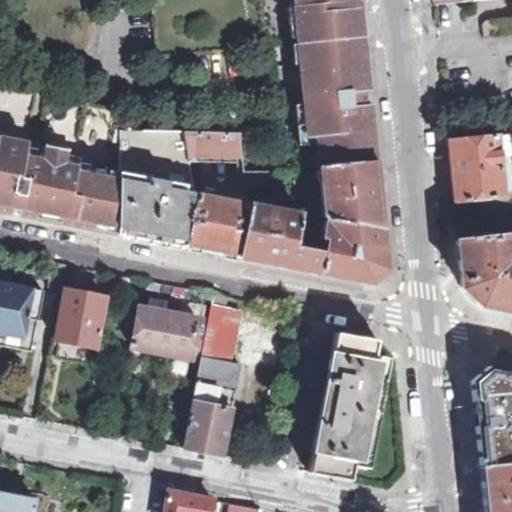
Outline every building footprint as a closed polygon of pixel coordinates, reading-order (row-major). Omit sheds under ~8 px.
[(152,0),(158,60),(302,45),(362,39),(358,0),(152,0)] [(511,18),(487,21),(484,24),(482,28),(483,39),(511,36),(511,18)] [(363,46),(362,39),(302,45),(303,66),(300,66),(306,131),(371,123),(369,103),(366,103),(365,92),(368,92),(367,86),(363,46)] [(373,151),(371,123),(306,131),(307,139),(318,138),(321,167),(374,161),(373,151)] [(185,248),(195,194),(188,159),(184,133),(122,133),(121,175),(119,236),(145,240),(185,248)] [(188,159),(243,158),(240,134),(184,133),(188,159)] [(0,145),(27,151),(28,142),(0,137),(0,145)] [(503,194),(511,193),(511,171),(508,138),(448,144),(451,176),(454,204),(504,198),(503,194)] [(117,235),(119,236),(121,175),(76,167),(77,161),(27,151),(0,145),(0,212),(34,219),(43,212),(55,214),(61,224),(90,229),(99,223),(117,227),(117,235)] [(378,196),(374,161),(321,167),(326,219),(381,229),(378,196)] [(201,251),(237,259),(248,205),(195,194),(185,248),(201,251)] [(321,274),(325,253),(297,248),(302,215),(248,205),(237,259),(267,264),(321,274)] [(34,219),(61,224),(55,214),(43,212),(34,219)] [(385,264),(381,229),(326,219),(323,242),(327,243),(325,253),(321,274),(370,284),(385,271),(385,264)] [(90,229),(117,235),(117,227),(99,223),(90,229)] [(511,237),(458,242),(460,269),(462,289),(479,305),(499,310),(511,312),(511,237)] [(47,288),(61,290),(66,266),(52,263),(47,288)] [(123,276),(113,275),(107,311),(124,314),(131,278),(123,276)] [(140,286),(162,291),(163,285),(142,280),(140,286)] [(27,321),(38,323),(44,292),(0,284),(0,335),(23,339),(27,321)] [(150,299),(147,309),(169,313),(174,287),(163,285),(162,291),(160,300),(150,299)] [(149,351),(197,360),(205,321),(184,317),(190,290),(174,287),(169,313),(147,309),(140,308),(131,347),(149,351)] [(76,344),(96,348),(106,299),(64,292),(55,340),(76,344)] [(224,306),(226,297),(213,295),(211,303),(224,306)] [(208,317),(237,323),(240,309),(224,306),(211,303),(208,317)] [(206,332),(234,336),(237,323),(208,317),(206,332)] [(203,345),(231,351),(234,336),(206,332),(203,345)] [(335,333),(309,474),(330,478),(350,482),(353,467),(367,469),(389,359),(374,356),(375,350),(376,341),(335,333)] [(201,357),(229,362),(231,351),(203,345),(201,357)] [(196,384),(223,389),(229,362),(201,357),(196,384)] [(223,389),(234,391),(240,364),(229,362),(223,389)] [(475,428),(480,468),(511,464),(511,371),(489,366),(471,381),(473,402),(483,401),(486,427),(475,428)] [(202,452),(222,456),(234,391),(223,389),(196,384),(183,449),(202,452)] [(483,401),(473,402),(475,428),(486,427),(483,401)] [(483,511),(511,511),(511,464),(480,468),(481,485),(483,511)] [(0,494),(41,502),(43,496),(20,492),(21,486),(14,485),(13,490),(3,488),(0,487),(0,494)] [(164,511),(212,511),(214,501),(194,497),(167,492),(164,511)] [(0,511),(38,511),(41,502),(0,494),(0,511)]
